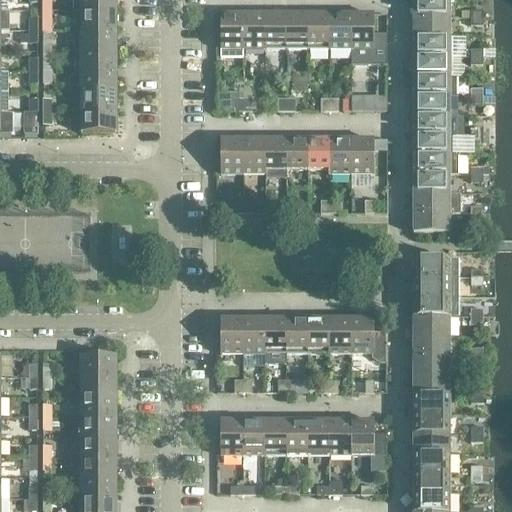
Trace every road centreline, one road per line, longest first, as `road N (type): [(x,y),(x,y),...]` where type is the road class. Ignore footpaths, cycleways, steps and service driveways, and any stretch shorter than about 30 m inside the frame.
road 1 (residential): [(171,511),(171,322)]
road 2 (residential): [(0,324),(171,322)]
road 3 (residential): [(169,166),(0,166)]
road 4 (residential): [(169,166),(173,0)]
road 5 (residential): [(171,322),(169,166)]
